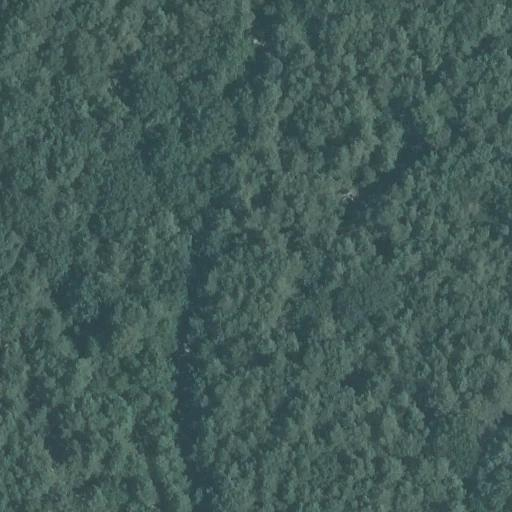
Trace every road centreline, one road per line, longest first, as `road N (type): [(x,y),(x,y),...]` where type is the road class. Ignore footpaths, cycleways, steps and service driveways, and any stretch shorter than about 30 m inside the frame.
road 1 (track): [(200,511),(193,350),(270,0)]
road 2 (unknown): [(0,335),(60,453),(78,511)]
